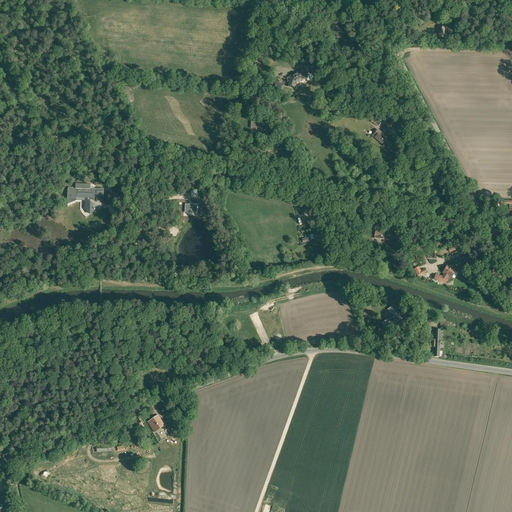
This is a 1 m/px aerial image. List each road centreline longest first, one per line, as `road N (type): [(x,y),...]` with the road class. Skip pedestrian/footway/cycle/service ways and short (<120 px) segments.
road 1 (track): [(511,315),(383,274),(324,267),(201,289),(100,282),(0,303)]
road 2 (track): [(42,140),(490,226)]
road 3 (unclassified): [(0,459),(310,350)]
road 4 (unclassified): [(511,271),(367,0)]
road 5 (unclassified): [(511,372),(310,350)]
road 6 (unclassified): [(263,482),(310,350)]
